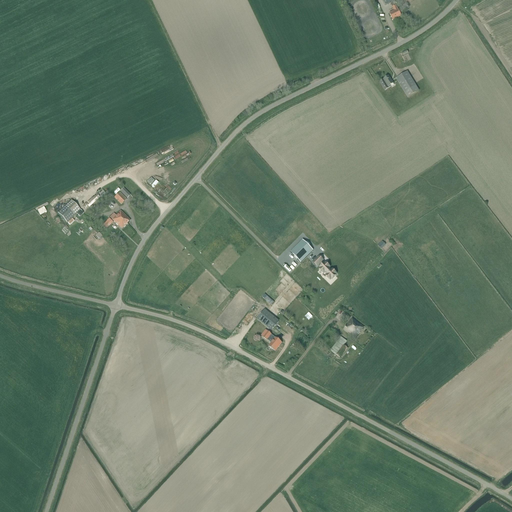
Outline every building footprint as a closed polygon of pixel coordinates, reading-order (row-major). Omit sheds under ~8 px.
[(394,11),(390,14),(393,21),(402,16),(398,9),(398,10),(396,6),(393,7),(394,11)] [(408,72),(396,79),(405,92),(404,93),(408,98),(419,91),(408,72)] [(389,76),(379,82),(385,91),(392,87),(391,86),(394,84),(389,76)] [(124,188),(120,192),(127,199),(131,195),(124,188)] [(120,192),(114,198),(121,205),(127,199),(120,192)] [(71,201),(58,213),(68,223),(81,210),(71,201)] [(114,214),(110,218),(112,220),(122,229),(131,220),(121,211),(116,216),(114,214)] [(106,221),(103,225),(107,229),(113,223),(110,219),(107,222),(106,221)] [(303,240),(290,253),(301,263),(313,251),(303,240)] [(382,241),(378,246),(382,249),(386,245),(382,241)] [(319,257),(313,263),(317,267),(318,265),(320,267),(320,268),(319,270),(324,274),(325,273),(327,275),(326,276),(330,280),(331,279),(332,280),(336,276),(335,275),(336,274),(332,270),(331,271),(329,269),(330,267),(326,263),(325,264),(324,264),(323,264),(321,262),(323,261),(319,257)] [(264,295),(263,297),(272,305),(274,303),(274,302),(265,294),(264,295)] [(265,310),(257,319),(271,331),(279,321),(265,310)] [(365,328),(353,318),(344,330),(356,339),(365,328)] [(268,332),(263,337),(267,341),(268,339),(272,342),(269,346),(275,351),(282,343),(275,338),(271,335),(272,335),(268,332)] [(341,337),(330,351),(340,358),(348,349),(344,346),(347,341),(341,337)]
